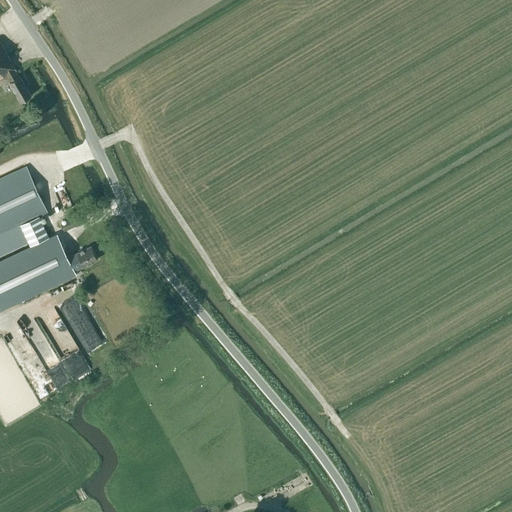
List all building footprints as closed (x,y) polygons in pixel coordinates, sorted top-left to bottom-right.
[(0,82),(3,87),(10,83),(21,102),(31,96),(0,42),(0,82)] [(26,167),(0,178),(0,253),(30,240),(33,247),(0,262),(0,308),(75,273),(74,271),(97,259),(91,246),(68,257),(58,235),(49,239),(39,217),(47,213),(26,167)] [(60,224),(64,232),(82,223),(78,215),(60,224)] [(92,368),(77,345),(70,349),(68,345),(59,351),(76,378),(92,368)] [(366,495),(371,492),(364,479),(359,482),(366,495)] [(367,496),(372,511),(377,511),(378,511),(373,495),(367,496)]
